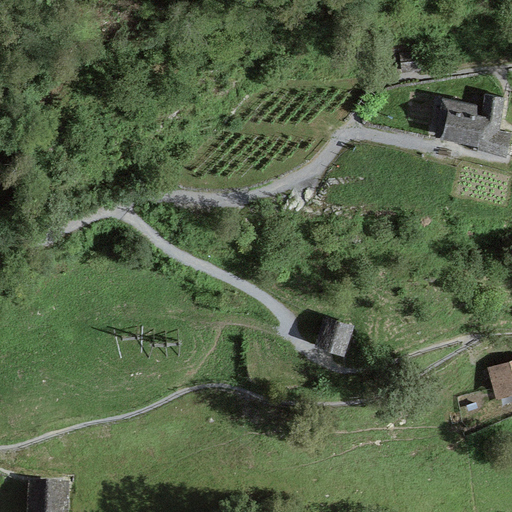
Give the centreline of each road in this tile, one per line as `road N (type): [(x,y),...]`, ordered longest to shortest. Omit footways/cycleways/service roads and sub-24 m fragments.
road 1 (track): [(360,113),(309,173),(226,201),(145,190),(116,207),(277,307),(298,343)]
road 2 (track): [(0,240),(32,241),(116,207)]
